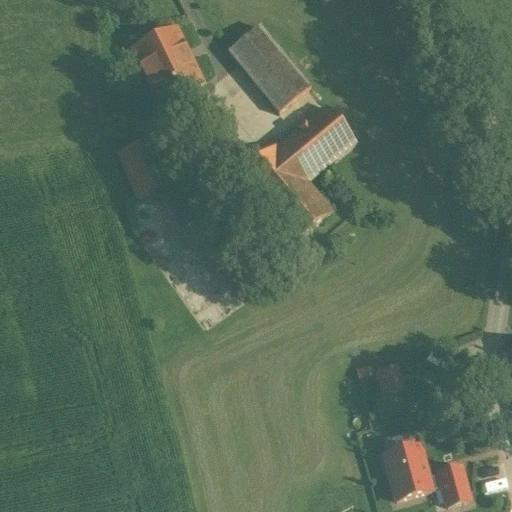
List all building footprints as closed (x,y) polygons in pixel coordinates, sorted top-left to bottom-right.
[(310,91),(260,29),(233,52),(228,56),(278,117),(310,91)] [(202,86),(175,33),(132,54),(159,108),(202,86)] [(356,147),(325,110),(238,184),(293,250),(333,216),(308,187),(326,172),(356,147)] [(149,143),(119,156),(137,200),(167,188),(149,143)] [(389,370),(396,394),(403,392),(396,368),(389,370)] [(389,370),(376,374),(382,397),(396,394),(389,370)] [(419,451),(383,461),(396,505),(431,495),(428,482),(419,451)] [(459,473),(438,479),(442,492),(448,511),(469,505),(459,473)] [(428,482),(431,495),(442,492),(438,479),(428,482)]
